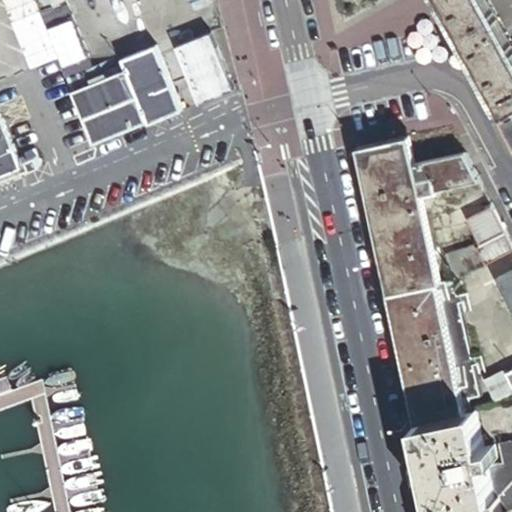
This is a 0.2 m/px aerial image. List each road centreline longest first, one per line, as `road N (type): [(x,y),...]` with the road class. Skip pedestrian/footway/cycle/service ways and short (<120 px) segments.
road 1 (residential): [(309,103),(399,511)]
road 2 (residential): [(511,184),(465,93),(448,79),(426,76),(309,103)]
